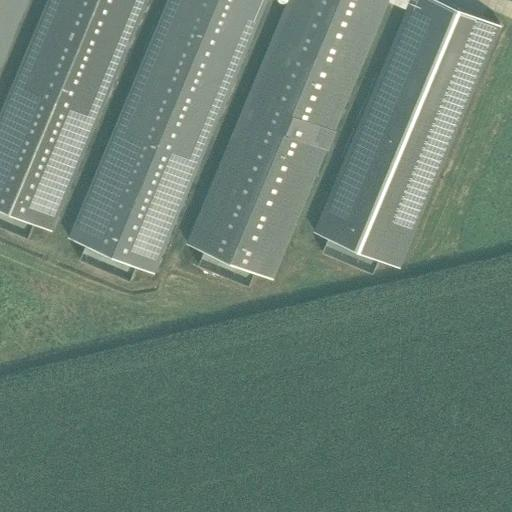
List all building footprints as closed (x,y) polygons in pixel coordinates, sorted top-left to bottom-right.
[(45,0),(0,109),(0,208),(51,230),(146,0),(45,0)] [(0,0),(0,65),(27,0),(0,0)] [(165,0),(67,237),(153,273),(266,0),(165,0)] [(198,265),(247,286),(254,271),(273,279),(388,2),(388,0),(286,0),(186,243),(204,250),(198,265)] [(399,268),(500,26),(438,0),(388,0),(388,2),(405,10),(313,232),(328,238),(322,253),(372,274),(378,259),(399,268)]
